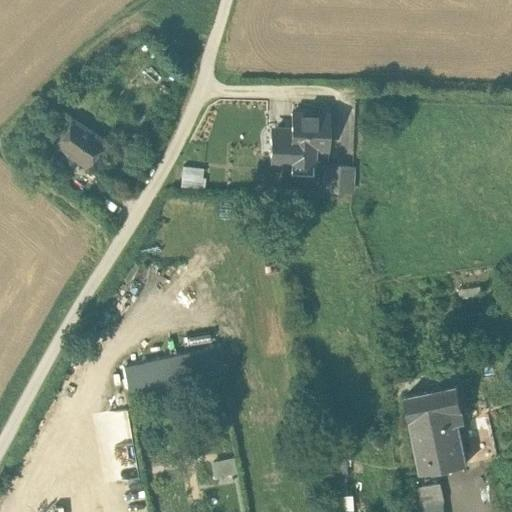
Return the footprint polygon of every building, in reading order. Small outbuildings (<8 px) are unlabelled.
[(52,100),(33,127),(52,140),(70,113),(52,100)] [(329,114),(291,112),(291,128),(275,128),(270,132),(269,159),(273,164),(286,164),(290,160),(313,161),(313,159),(328,160),(328,148),(329,114)] [(103,135),(70,113),(52,140),(85,162),(103,135)] [(52,140),(33,127),(24,142),(42,154),(52,140)] [(203,168),(182,165),(180,184),(180,186),(204,189),(204,187),(205,178),(202,178),(203,168)] [(349,167),(336,166),(336,174),(326,173),(325,191),(350,192),(351,167),(349,167)] [(122,357),(123,389),(177,387),(175,355),(122,357)] [(462,376),(407,389),(413,414),(416,414),(428,465),(467,457),(455,405),(468,402),(462,376)] [(344,444),(326,446),(330,476),(343,476),(348,474),(344,444)] [(208,457),(210,472),(235,469),(233,454),(208,457)] [(216,484),(236,481),(235,470),(214,473),(216,484)] [(343,476),(330,476),(330,494),(344,494),(343,476)] [(440,479),(413,483),(416,502),(413,502),(414,511),(443,511),(441,497),(442,497),(440,479)]
